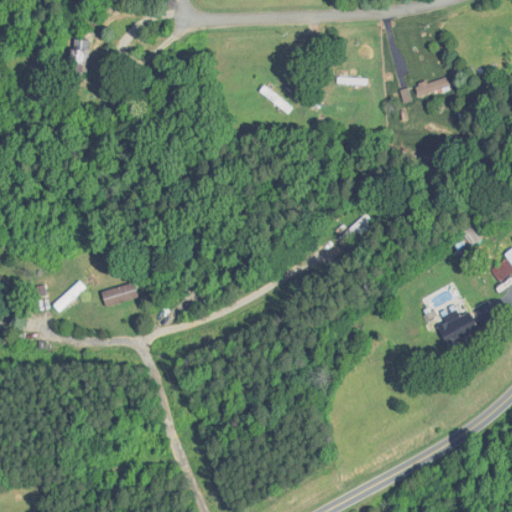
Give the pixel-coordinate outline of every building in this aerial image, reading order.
[(87,40),(73,40),(72,69),(86,70),(87,40)] [(416,97),(446,89),(443,78),(413,86),(416,97)] [(291,107),(264,85),(259,91),(285,113),(291,107)] [(459,228),(469,245),(479,239),(469,222),(459,228)] [(84,288),(78,281),(52,306),(58,313),(84,288)] [(469,310),(459,315),(456,309),(441,317),(444,323),(435,327),(445,347),(479,330),(469,310)]
